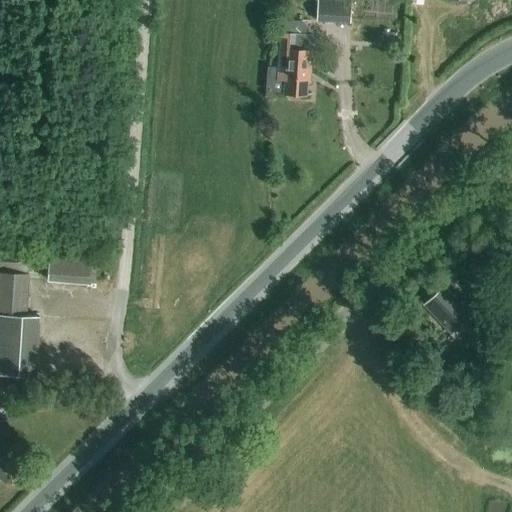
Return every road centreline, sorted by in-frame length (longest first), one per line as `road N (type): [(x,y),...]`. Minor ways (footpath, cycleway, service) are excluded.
road 1 (secondary): [(130,409),(486,71),(511,57)]
road 2 (unclassified): [(145,511),(511,148)]
road 3 (unclassified): [(130,409),(115,362),(147,0)]
road 4 (secondary): [(26,511),(130,409)]
